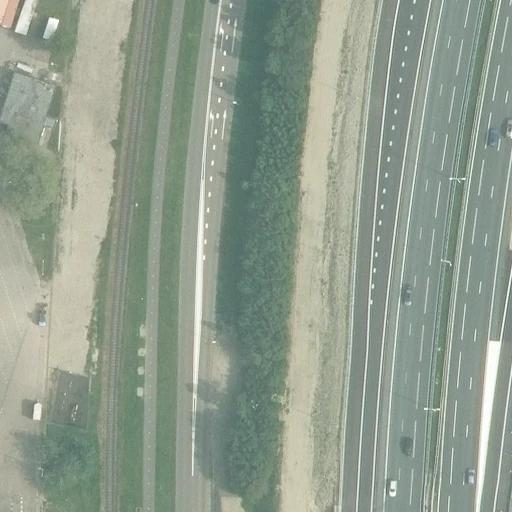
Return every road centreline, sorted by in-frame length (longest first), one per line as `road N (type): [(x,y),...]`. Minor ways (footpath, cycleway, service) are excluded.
road 1 (motorway): [(456,0),(419,232),(396,511)]
road 2 (motorway): [(421,0),(378,302),(364,511)]
road 3 (tertiary): [(191,511),(208,156),(228,0)]
road 4 (motorway): [(453,511),(474,262),(511,22)]
road 5 (motorway): [(484,511),(511,315)]
